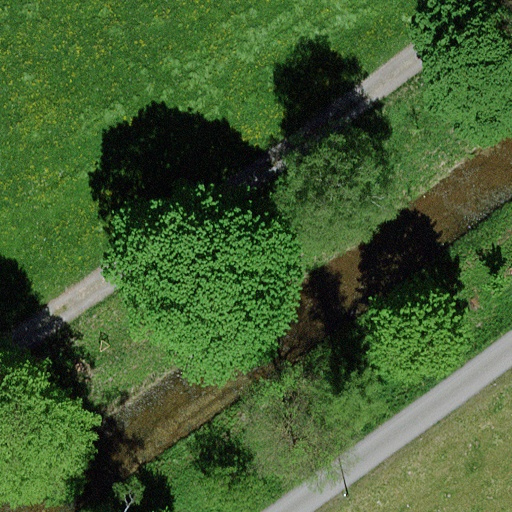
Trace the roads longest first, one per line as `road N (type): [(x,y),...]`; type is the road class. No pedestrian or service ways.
road 1 (track): [(0,362),(511,1)]
road 2 (track): [(511,351),(291,511)]
